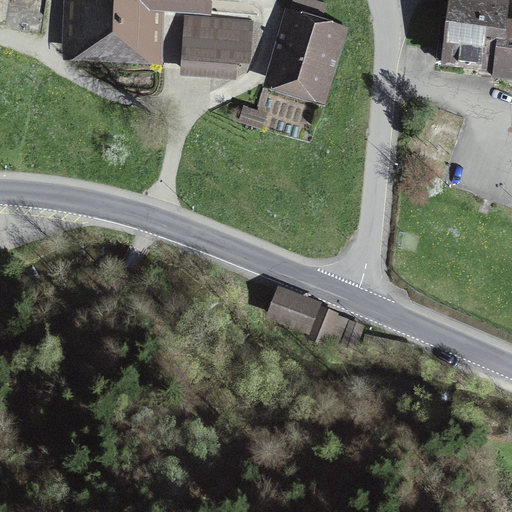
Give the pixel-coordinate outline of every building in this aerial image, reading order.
[(150,5),(208,8),(208,0),(79,0),(77,46),(148,50),(150,5)] [(295,14),(275,81),(327,96),(347,30),(319,22),(324,6),(303,0),(295,0),(292,14),(295,14)] [(511,25),(505,25),(507,0),(450,0),(443,65),(495,71),(494,78),(511,80),(511,25)] [(184,16),(180,67),(231,71),(232,59),(253,60),(256,22),(184,16)] [(245,99),(238,117),(283,133),(297,95),(265,84),(258,104),(245,99)] [(282,295),(273,318),(303,329),(312,307),(282,295)] [(362,327),(321,310),(310,339),(322,344),(323,341),(340,348),(341,344),(353,349),(362,327)]
